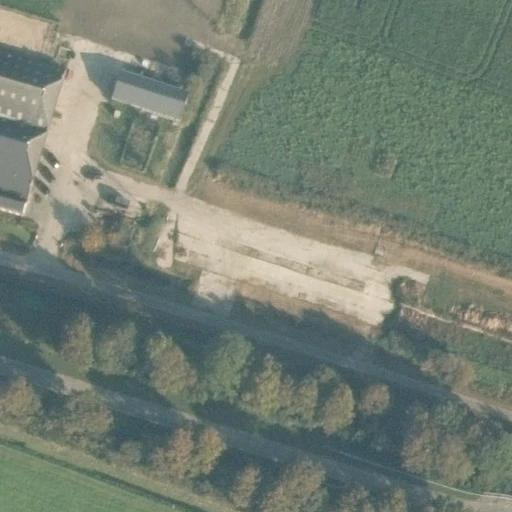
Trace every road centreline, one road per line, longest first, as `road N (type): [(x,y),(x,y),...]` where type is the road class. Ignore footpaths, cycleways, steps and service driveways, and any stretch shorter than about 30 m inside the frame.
road 1 (unclassified): [(511,420),(0,259)]
road 2 (tertiary): [(459,511),(0,371)]
